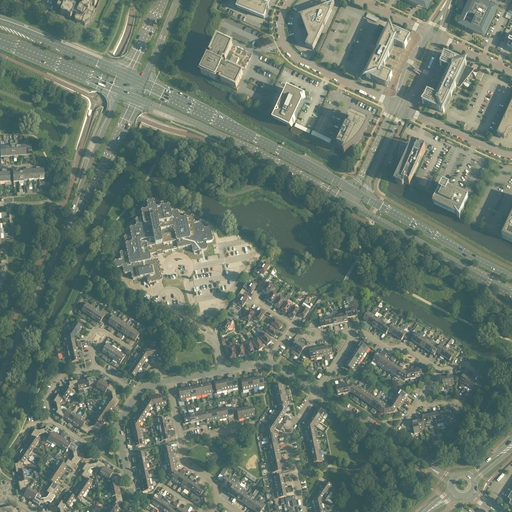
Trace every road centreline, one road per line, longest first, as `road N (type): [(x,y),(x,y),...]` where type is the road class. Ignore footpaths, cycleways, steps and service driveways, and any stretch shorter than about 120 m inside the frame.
road 1 (secondary): [(136,98),(353,205)]
road 2 (secondary): [(354,192),(143,82)]
road 3 (secondary): [(353,205),(511,291)]
road 4 (residential): [(291,0),(281,30),(296,56),(395,105)]
road 5 (secondary): [(511,276),(363,196)]
road 6 (secondary): [(60,246),(136,98)]
road 7 (secondary): [(119,91),(60,246)]
road 8 (secondary): [(0,383),(60,246)]
road 9 (primary): [(127,74),(0,23)]
road 10 (primary): [(0,40),(119,91)]
road 11 (residential): [(302,511),(288,435),(316,391)]
